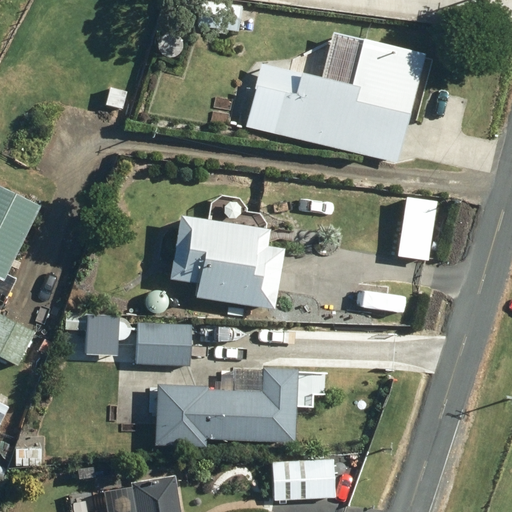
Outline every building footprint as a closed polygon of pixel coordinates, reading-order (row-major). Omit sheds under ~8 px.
[(241,8),(219,6),(217,29),(239,31),(241,8)] [(172,30),(166,30),(164,30),(161,32),(159,33),(157,35),(156,37),(155,40),(154,42),(154,45),(154,48),(155,50),(156,53),(157,55),(159,57),(161,59),(164,60),(166,61),(169,61),(171,61),(174,61),(177,60),(179,58),(181,56),(183,54),(184,52),(185,49),(185,47),(185,44),(185,41),(184,39),(183,36),(181,34),(179,33),(177,31),(174,30),(172,30)] [(286,94),(276,132),(401,164),(428,57),(368,42),(356,88),(304,75),(299,97),(286,94)] [(183,76),(160,69),(153,90),(176,98),(183,76)] [(108,87),(103,109),(125,113),(130,92),(108,87)] [(0,313),(17,280),(8,275),(42,208),(0,186),(0,356),(19,366),(36,332),(0,314),(0,313)] [(270,248),(273,231),(182,216),(172,280),(198,284),(196,298),(278,311),(287,250),(270,248)] [(193,326),(139,324),(137,364),(191,366),(193,326)] [(106,332),(91,331),(90,348),(105,349),(106,332)] [(43,341),(38,350),(46,354),(51,345),(43,341)] [(158,385),(157,446),(207,447),(207,442),(298,444),(300,370),(264,369),(264,392),(211,391),(211,387),(158,385)] [(0,431),(12,406),(0,400),(0,431)] [(335,462),(274,464),(276,501),(336,499),(335,462)] [(137,511),(182,511),(176,475),(133,483),(137,511)]
